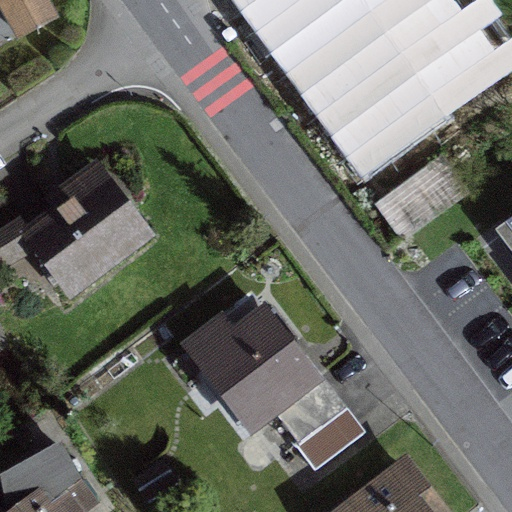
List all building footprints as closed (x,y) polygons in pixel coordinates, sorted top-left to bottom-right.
[(4,0),(29,47),(60,31),(44,0),(4,0)] [(256,0),(267,14),(285,0),(293,0),(316,31),(359,0),(256,0)] [(68,226),(36,249),(27,235),(0,252),(0,260),(16,284),(47,263),(75,302),(156,244),(108,178),(59,214),(68,226)] [(511,215),(478,240),(511,285),(511,215)] [(333,396),(279,324),(247,348),(235,333),(202,358),(268,445),(333,396)] [(83,511),(77,503),(93,493),(74,458),(13,490),(22,511),(83,511)] [(451,511),(420,471),(368,511),(451,511)]
